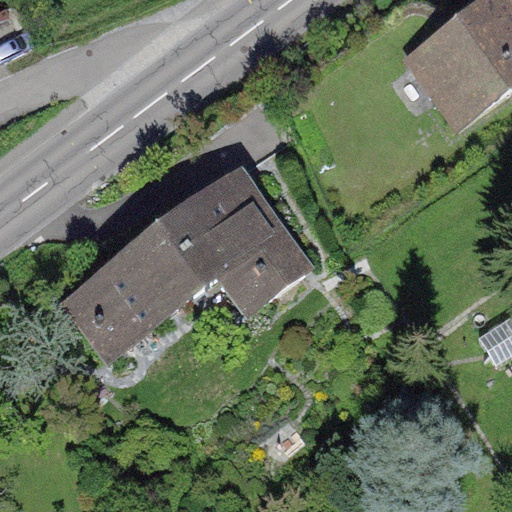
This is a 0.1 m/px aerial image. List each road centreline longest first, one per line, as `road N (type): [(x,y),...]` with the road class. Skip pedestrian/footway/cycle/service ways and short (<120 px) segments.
road 1 (secondary): [(0,222),(184,82)]
road 2 (residential): [(0,111),(114,62),(159,67),(184,82)]
road 3 (secondary): [(184,82),(296,0)]
